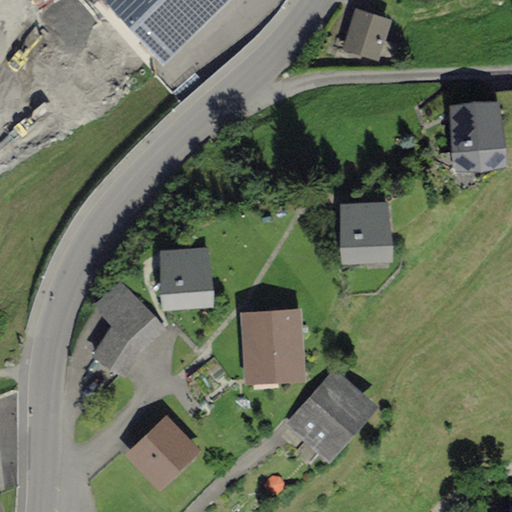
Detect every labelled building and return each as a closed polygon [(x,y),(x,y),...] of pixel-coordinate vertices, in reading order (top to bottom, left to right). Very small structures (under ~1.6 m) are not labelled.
[(390,25),(356,14),(344,50),(378,61),(390,25)] [(243,42),(177,97),(185,106),(251,51),(243,42)] [(511,91),(496,93),(502,148),(511,146),(511,91)] [(490,106),(451,110),(457,167),(497,163),(490,106)] [(380,206),(340,207),(342,261),(381,260),(380,206)] [(201,251),(159,253),(162,306),(204,304),(201,251)] [(122,328),(98,358),(122,378),(165,326),(120,289),(102,311),(122,328)] [(287,319),(244,323),(249,379),(292,376),(287,319)] [(331,376),(285,425),(322,459),(368,410),(331,376)] [(162,421),(127,458),(159,487),(194,450),(162,421)]
